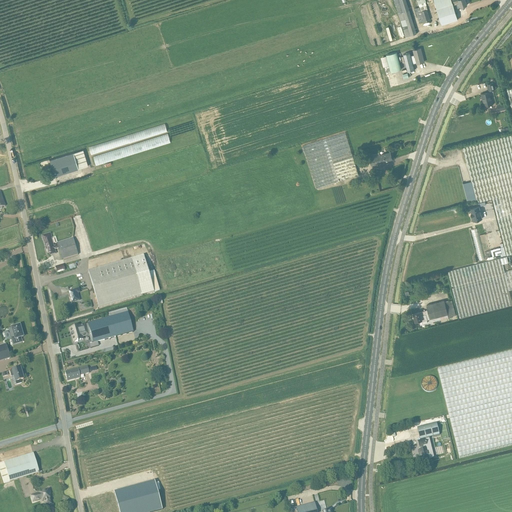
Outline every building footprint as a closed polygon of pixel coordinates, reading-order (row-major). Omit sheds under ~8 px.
[(406,0),(393,0),(406,37),(417,34),(406,0)] [(458,20),(453,5),(456,4),(458,8),(460,7),(467,5),(465,0),(433,0),(434,3),(435,3),(442,25),(458,20)] [(430,20),(426,5),(419,7),(414,8),(419,23),(430,20)] [(413,50),(415,57),(414,58),(413,55),(411,56),(410,52),(403,54),(407,72),(414,70),(412,64),(416,63),(417,64),(424,62),(421,48),(413,50)] [(386,55),(391,72),(401,69),(397,52),(386,55)] [(494,83),(487,84),(488,91),(495,90),(495,89),(497,89),(496,86),(495,86),(494,83)] [(490,92),(480,94),(481,98),(482,99),(483,99),(483,100),(482,101),(484,106),(493,104),(490,92)] [(190,116),(166,123),(169,135),(194,128),(190,116)] [(90,153),(167,133),(165,125),(87,146),(90,153)] [(316,189),(359,175),(345,133),(303,146),(316,189)] [(511,134),(463,147),(477,203),(492,199),(507,255),(511,253),(511,134)] [(168,136),(92,154),(94,164),(170,145),(168,136)] [(83,150),(73,153),(50,160),(55,176),(78,169),(88,166),(83,150)] [(380,155),(379,153),(369,156),(371,165),(392,159),(390,152),(380,155)] [(471,213),(472,217),(473,221),(476,220),(476,221),(480,220),(479,219),(482,219),(479,207),(470,209),(471,213)] [(472,229),(478,260),(484,259),(478,228),(472,229)] [(49,256),(56,254),(55,250),(58,249),(61,260),(78,255),(73,238),(56,243),(55,244),(55,246),(54,246),(52,239),(52,238),(51,233),(41,236),(47,255),(49,254),(49,256)] [(501,254),(492,256),(493,259),(506,255),(504,247),(503,243),(500,244),(501,247),(500,248),(501,254)] [(154,292),(160,290),(154,271),(149,273),(144,255),(88,271),(99,308),(154,292)] [(460,318),(496,309),(511,304),(511,303),(509,290),(511,289),(511,270),(504,272),(502,264),(508,263),(507,257),(448,272),(460,318)] [(63,264),(55,267),(57,273),(65,271),(63,264)] [(76,289),(75,285),(67,287),(72,303),(79,300),(77,293),(79,293),(78,289),(76,289)] [(449,300),(445,301),(444,300),(426,305),(427,310),(420,312),(413,314),(415,323),(422,321),(427,320),(429,327),(434,326),(433,322),(448,318),(453,317),(453,316),(456,315),(452,301),(449,301),(449,300)] [(133,332),(128,312),(127,308),(108,313),(110,317),(88,323),(88,324),(91,335),(93,343),(133,332)] [(12,328),(11,329),(13,337),(11,338),(13,344),(22,342),(21,337),(23,337),(20,325),(19,325),(18,324),(15,325),(15,326),(12,327),(12,328)] [(79,326),(70,328),(71,333),(71,334),(72,333),(73,335),(72,336),(73,336),(75,342),(77,341),(77,342),(78,342),(78,341),(83,339),(82,337),(91,335),(88,324),(79,326)] [(0,346),(0,361),(10,359),(6,344),(0,346)] [(511,351),(438,369),(459,458),(511,445),(511,351)] [(78,369),(65,372),(67,381),(80,378),(80,376),(79,372),(84,371),(85,374),(89,373),(87,366),(78,369)] [(12,370),(9,371),(11,377),(14,376),(16,385),(22,384),(21,380),(24,379),(20,367),(12,370)] [(428,392),(430,392),(431,392),(433,391),(434,390),(435,390),(435,389),(436,389),(436,388),(437,386),(437,385),(437,383),(437,382),(436,381),(436,380),(435,379),(435,378),(433,377),(432,377),(431,376),(430,376),(429,376),(427,376),(426,377),(425,377),(424,378),(423,379),(422,380),(422,381),(422,382),(421,383),(421,384),(422,386),(422,387),(423,388),(423,389),(424,390),(425,391),(426,391),(427,391),(428,392)] [(436,423),(417,428),(420,440),(439,435),(436,423)] [(420,455),(422,462),(431,459),(428,448),(424,449),(424,447),(428,446),(427,446),(430,445),(428,439),(426,439),(418,441),(419,448),(420,448),(420,450),(418,450),(419,455),(420,455)] [(33,453),(0,463),(0,471),(4,483),(39,473),(33,453)] [(49,489),(39,493),(39,494),(31,496),(32,502),(41,499),(42,502),(44,502),(45,506),(51,504),(48,494),(50,494),(49,489)] [(329,511),(324,511),(317,511),(315,503),(296,508),(297,511),(329,511)]
